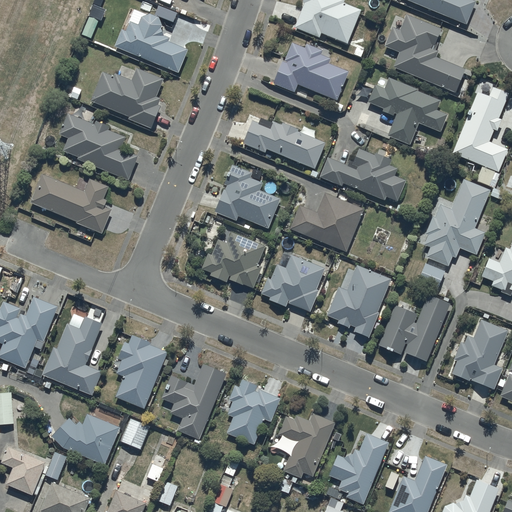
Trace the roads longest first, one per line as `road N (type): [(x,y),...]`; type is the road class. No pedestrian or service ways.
road 1 (residential): [(135,290),(511,443)]
road 2 (residential): [(246,0),(135,290)]
road 3 (residential): [(18,246),(135,290)]
